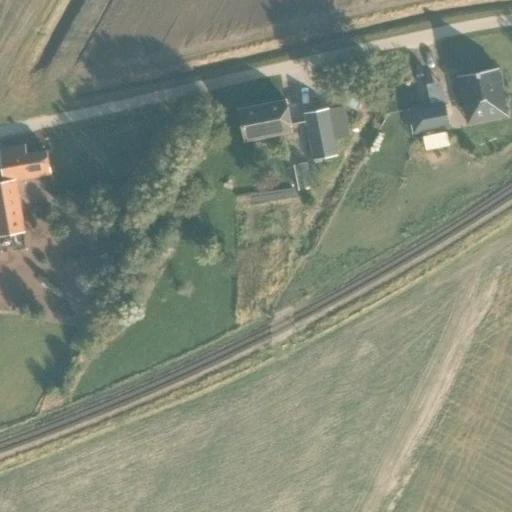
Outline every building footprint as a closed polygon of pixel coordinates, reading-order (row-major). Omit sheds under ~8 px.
[(497,67),(459,75),(466,114),(505,106),(500,85),(503,84),(501,70),(498,71),(497,67)] [(239,108),(247,140),(293,130),(286,97),(239,108)] [(444,102),(408,109),(411,123),(413,133),(448,126),(444,102)] [(338,152),(335,138),(329,106),(303,111),(313,158),(338,152)] [(22,154),(21,145),(0,148),(0,160),(0,161),(4,181),(0,181),(0,234),(24,231),(15,179),(50,173),(46,150),(22,154)] [(313,160),(299,162),(304,186),(317,184),(313,160)] [(76,296),(63,307),(74,321),(88,310),(76,296)]
